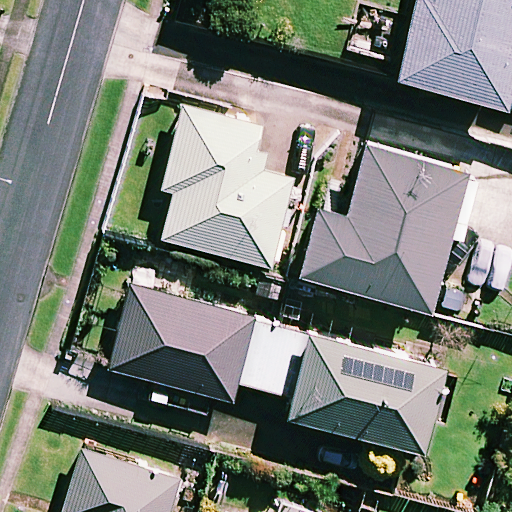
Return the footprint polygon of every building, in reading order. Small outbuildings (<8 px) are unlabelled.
[(363,11),(352,52),(400,64),(395,83),(500,112),(511,66),(511,0),(417,0),(411,23),(363,11)] [(259,127),(182,108),(162,191),(173,194),(162,243),(270,269),(291,181),(248,171),(259,127)] [(473,176),(362,146),(342,218),(313,210),(295,278),(425,314),(446,238),(455,240),(473,176)] [(452,374),(129,286),(106,370),(231,404),(236,385),(290,399),(284,420),(419,457),(429,421),(438,423),(452,374)] [(167,511),(177,481),(79,452),(61,511),(167,511)] [(306,511),(276,502),(272,511),(306,511)]
